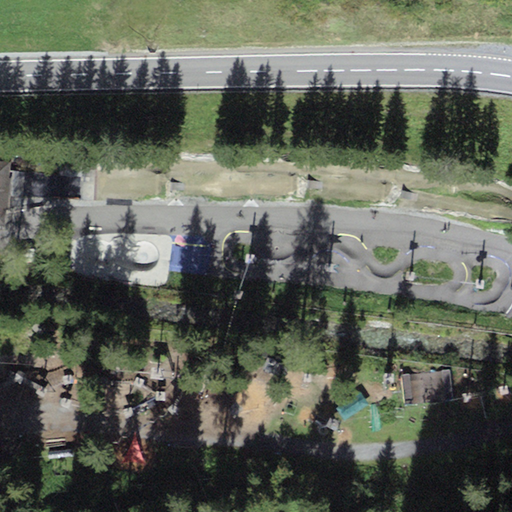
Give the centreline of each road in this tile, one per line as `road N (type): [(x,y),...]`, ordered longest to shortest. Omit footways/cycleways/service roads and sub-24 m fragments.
road 1 (track): [(0,407),(374,454),(511,425)]
road 2 (track): [(0,234),(91,221),(316,219),(438,228),(511,248)]
road 3 (primary): [(511,77),(434,70),(0,77)]
